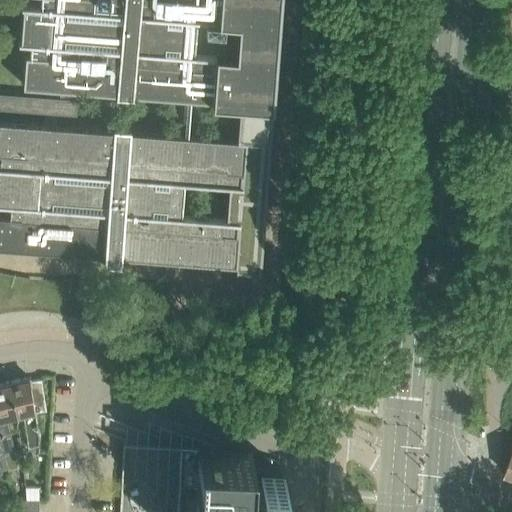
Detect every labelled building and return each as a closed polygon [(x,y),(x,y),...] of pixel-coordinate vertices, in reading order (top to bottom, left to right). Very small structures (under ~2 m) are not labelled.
[(0,91),(0,107),(0,108),(43,111),(42,121),(56,122),(57,112),(77,114),(78,98),(73,97),(74,87),(115,90),(115,93),(132,94),(133,91),(179,95),(176,132),(187,133),(189,96),(211,98),(213,66),(211,66),(212,54),(214,54),(214,52),(210,52),(193,51),(196,17),(200,17),(199,27),(223,30),(224,19),(227,19),(228,0),(38,0),(39,2),(21,1),(21,3),(23,3),(21,37),(19,37),(18,39),(28,40),(27,52),(24,51),(22,83),(60,86),(59,96),(0,91)] [(0,199),(9,201),(8,213),(0,212),(0,243),(5,244),(5,250),(32,246),(103,252),(104,252),(103,256),(102,256),(119,258),(119,257),(118,257),(118,253),(120,253),(176,257),(176,265),(177,266),(178,258),(234,262),(234,267),(259,269),(279,0),(228,0),(227,19),(224,19),(237,20),(234,53),(210,51),(210,52),(214,52),(214,54),(212,54),(211,66),(213,66),(211,98),(211,101),(238,103),(235,136),(227,136),(187,133),(176,132),(130,128),(130,126),(113,124),(112,127),(56,122),(42,121),(1,118),(0,118),(0,199)] [(38,444),(38,437),(34,411),(29,380),(28,376),(8,380),(16,413),(22,412),(27,444),(38,444)] [(41,378),(29,380),(34,411),(46,409),(41,378)] [(8,380),(0,382),(0,440),(3,451),(6,467),(16,464),(5,416),(16,413),(8,380)] [(282,511),(283,500),(284,500),(285,481),(284,481),(284,474),(260,472),(259,475),(250,474),(251,450),(217,448),(218,437),(149,411),(149,412),(142,430),(124,423),(123,443),(122,455),(118,511),(282,511)] [(38,486),(23,486),(24,497),(38,498),(38,486)] [(24,497),(11,498),(14,511),(38,511),(38,498),(24,497)]
